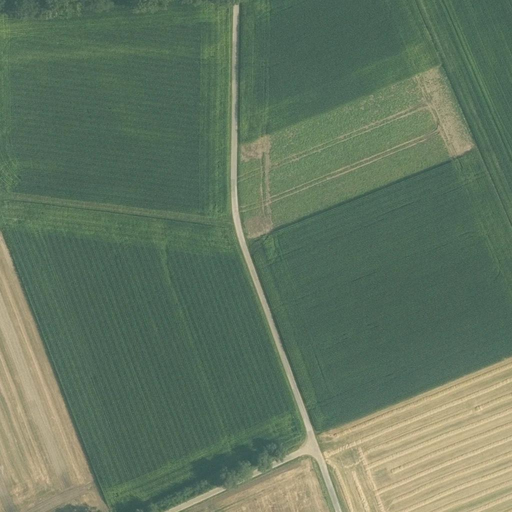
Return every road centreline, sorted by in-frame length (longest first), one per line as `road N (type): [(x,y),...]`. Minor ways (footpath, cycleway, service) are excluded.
road 1 (unclassified): [(337,511),(238,231),(235,0)]
road 2 (track): [(169,511),(314,446)]
